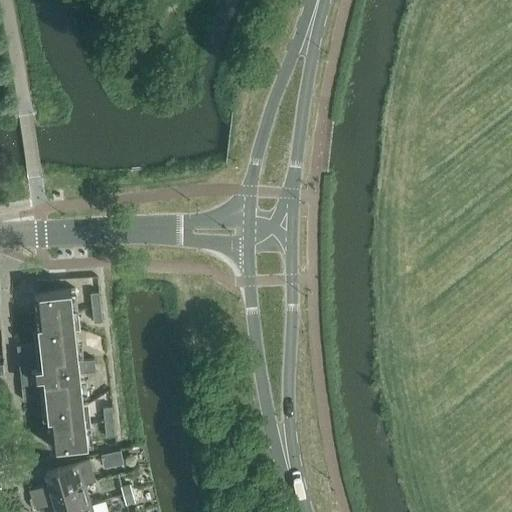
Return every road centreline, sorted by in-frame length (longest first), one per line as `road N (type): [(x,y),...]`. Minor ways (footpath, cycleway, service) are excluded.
road 1 (secondary): [(300,511),(280,424),(266,231)]
road 2 (tertiary): [(0,240),(266,231)]
road 3 (secondary): [(266,231),(271,178),(318,0)]
